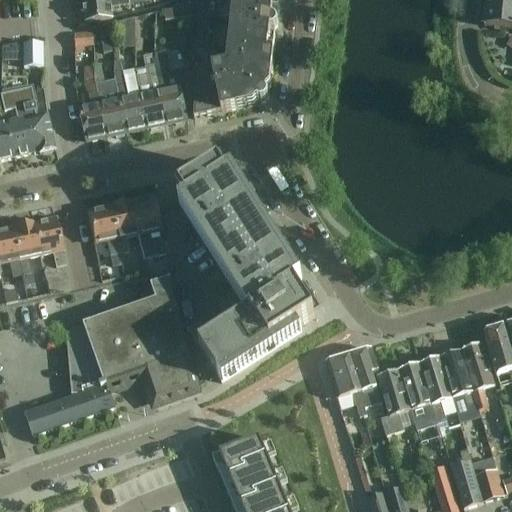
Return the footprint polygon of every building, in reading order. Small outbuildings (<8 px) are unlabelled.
[(128,0),(94,0),(84,1),(86,23),(113,20),(112,9),(130,7),(128,0)] [(233,0),(226,67),(195,74),(193,121),(253,109),(270,90),(275,42),(269,41),(272,11),(278,11),(279,0),(233,0)] [(213,6),(213,0),(201,0),(201,6),(197,6),(196,46),(208,46),(209,6),(213,6)] [(483,28),(511,30),(511,2),(488,0),(480,0),(479,17),(484,17),(483,28)] [(165,23),(192,21),(191,12),(164,14),(165,23)] [(134,25),(121,25),(120,37),(134,37),(134,25)] [(112,34),(100,36),(104,56),(112,55),(112,34)] [(94,35),(75,36),(76,49),(94,48),(94,35)] [(26,69),(37,68),(37,46),(25,47),(26,69)] [(155,57),(154,64),(167,127),(177,125),(179,126),(183,125),(184,123),(186,123),(181,91),(187,89),(184,72),(170,75),(166,54),(155,57)] [(151,97),(141,99),(148,131),(152,130),(153,132),(157,131),(158,129),(167,127),(154,64),(155,57),(143,59),(149,85),(151,97)] [(122,104),(121,104),(128,135),(136,134),(138,135),(143,134),(144,132),(148,131),(141,99),(136,73),(126,75),(123,63),(116,64),(117,81),(122,104)] [(95,80),(97,86),(107,140),(117,138),(118,139),(123,138),(123,136),(128,135),(121,104),(109,106),(107,94),(102,67),(95,69),(95,80)] [(107,140),(97,86),(95,80),(95,69),(87,71),(87,84),(90,98),(93,112),(81,114),(87,144),(91,144),(93,145),(98,144),(99,142),(107,140)] [(33,94),(23,96),(36,157),(40,156),(40,157),(55,154),(48,119),(37,121),(34,109),(36,109),(33,94)] [(2,100),(8,127),(14,161),(36,157),(23,96),(13,98),(2,100)] [(0,164),(14,161),(8,127),(2,100),(2,99),(0,99),(0,164)] [(219,170),(180,195),(186,204),(181,207),(241,303),(190,335),(200,350),(199,351),(205,361),(217,380),(221,386),(276,351),(272,346),(305,326),(314,320),(310,314),(310,313),(287,276),(291,273),(291,272),(231,178),(231,177),(230,176),(225,179),(219,170)] [(130,204),(129,204),(136,237),(139,251),(141,251),(143,263),(163,258),(158,232),(151,200),(130,205),(130,204)] [(129,204),(107,208),(118,256),(127,254),(124,239),(136,237),(129,204)] [(108,258),(118,256),(107,208),(107,210),(86,214),(92,246),(105,244),(108,258)] [(33,225),(32,225),(39,258),(53,255),(56,270),(65,268),(55,222),(33,226),(33,225)] [(32,225),(11,230),(21,277),(31,275),(28,261),(39,258),(32,225)] [(10,232),(0,233),(0,267),(9,265),(12,279),(21,277),(11,230),(10,230),(10,232)] [(118,256),(108,258),(110,269),(120,267),(118,256)] [(71,401),(25,417),(33,439),(114,411),(106,389),(105,387),(143,374),(155,407),(194,393),(170,283),(152,289),(157,304),(66,335),(71,401)] [(14,291),(2,294),(5,306),(16,303),(14,291)] [(511,385),(511,352),(506,330),(483,337),(495,379),(509,375),(511,385)] [(482,349),(460,355),(476,407),(478,413),(487,410),(482,393),(494,389),(482,349)] [(372,352),(350,359),(367,411),(374,409),(372,403),(379,401),(371,376),(378,374),(372,352)] [(460,355),(439,362),(451,402),(463,398),(467,410),(476,407),(460,355)] [(332,364),(326,366),(340,414),(356,409),(360,422),(365,420),(363,412),(367,411),(350,359),(332,364)] [(439,362),(418,368),(435,421),(436,423),(437,427),(444,425),(445,425),(443,419),(455,415),(451,402),(439,362)] [(418,368),(398,374),(410,415),(428,409),(429,414),(422,416),(427,432),(438,429),(437,427),(436,423),(435,421),(418,368)] [(393,420),(410,415),(398,374),(377,380),(389,420),(379,423),(384,438),(398,434),(393,420)] [(484,454),(474,409),(460,413),(463,425),(458,425),(465,458),(484,454)] [(288,511),(259,442),(220,458),(242,511),(288,511)] [(450,471),(462,511),(467,511),(483,507),(475,479),(470,465),(450,471)] [(457,511),(444,471),(429,475),(441,511),(457,511)] [(475,479),(483,507),(504,500),(496,473),(475,479)] [(505,496),(511,493),(511,480),(502,484),(505,496)] [(408,511),(402,492),(385,497),(389,511),(408,511)] [(367,502),(370,511),(388,511),(384,497),(367,502)]
